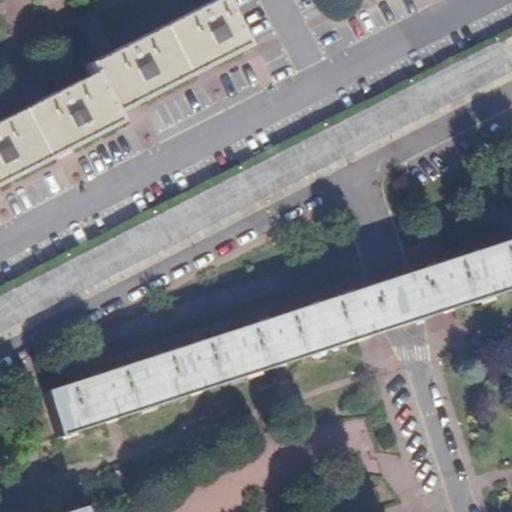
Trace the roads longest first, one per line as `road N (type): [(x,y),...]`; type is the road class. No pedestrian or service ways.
road 1 (residential): [(0,357),(349,178)]
road 2 (residential): [(455,511),(349,178)]
road 3 (residential): [(349,178),(511,90)]
